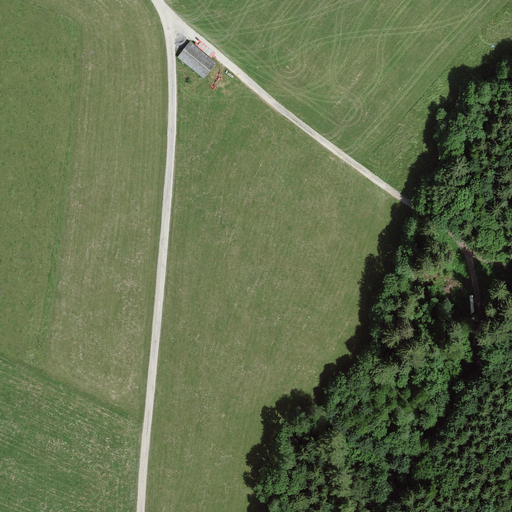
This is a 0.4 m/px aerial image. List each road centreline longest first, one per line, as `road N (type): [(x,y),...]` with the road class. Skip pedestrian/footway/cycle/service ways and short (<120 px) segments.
road 1 (track): [(511,487),(469,392),(475,327),(461,269),(437,225),(159,7)]
road 2 (track): [(139,511),(170,160),(167,22),(155,0)]
